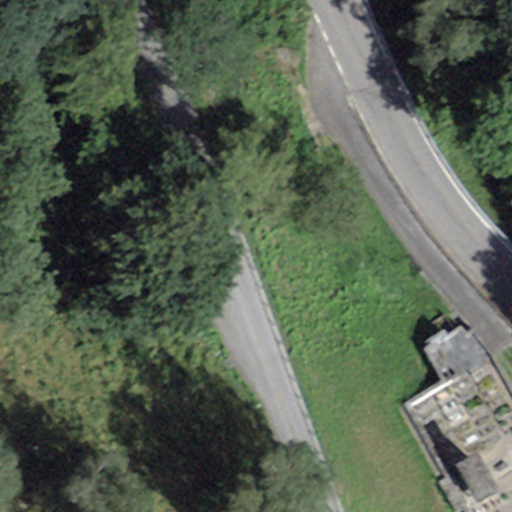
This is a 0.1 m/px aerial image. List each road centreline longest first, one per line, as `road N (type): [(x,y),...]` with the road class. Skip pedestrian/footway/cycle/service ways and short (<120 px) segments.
road 1 (unclassified): [(118,0),(321,511)]
road 2 (tertiary): [(329,0),(407,161),(511,296)]
